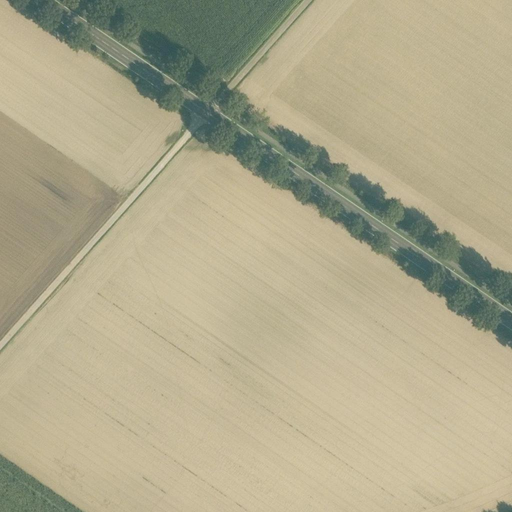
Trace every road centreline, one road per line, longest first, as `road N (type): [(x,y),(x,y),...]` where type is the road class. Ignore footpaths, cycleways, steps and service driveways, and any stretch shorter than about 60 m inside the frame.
road 1 (tertiary): [(511,323),(38,0)]
road 2 (track): [(309,0),(0,347)]
